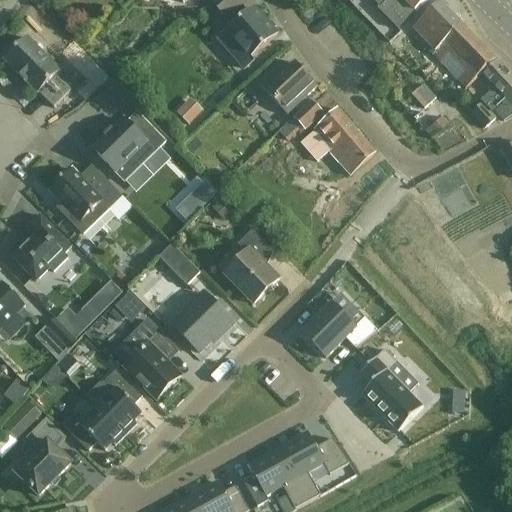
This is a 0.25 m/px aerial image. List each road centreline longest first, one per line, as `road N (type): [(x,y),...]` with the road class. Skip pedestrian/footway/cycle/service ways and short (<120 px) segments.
road 1 (residential): [(511,129),(436,167),(400,163),(272,0)]
road 2 (residential): [(110,511),(124,486),(262,342),(322,403)]
road 3 (residential): [(322,403),(122,511)]
